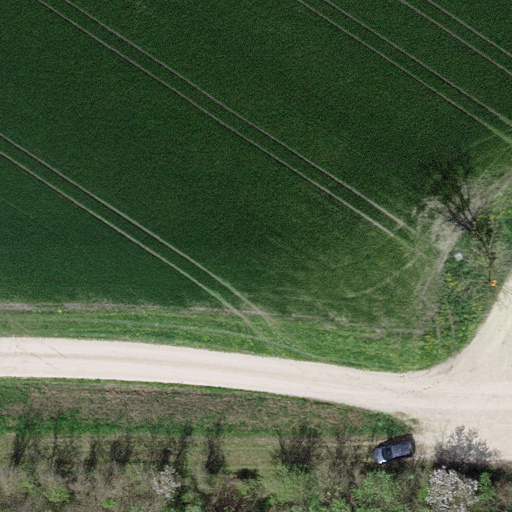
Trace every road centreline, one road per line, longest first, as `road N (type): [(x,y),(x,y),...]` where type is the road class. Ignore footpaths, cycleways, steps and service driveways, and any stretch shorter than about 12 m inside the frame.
road 1 (track): [(0,362),(198,372),(469,409),(511,401)]
road 2 (track): [(0,455),(511,450)]
